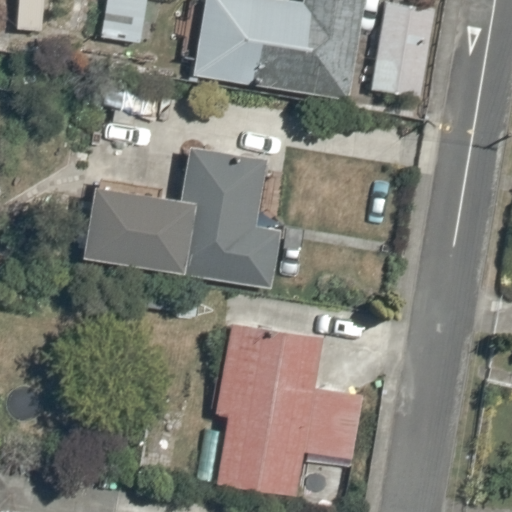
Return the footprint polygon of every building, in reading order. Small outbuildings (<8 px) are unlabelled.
[(8,32),(29,35),(32,0),(0,0),(0,42),(7,43),(8,32)] [(150,0),(110,0),(104,37),(144,43),(150,0)] [(308,0),(308,4),(284,0),(210,0),(198,77),(352,101),(367,0),(308,0)] [(437,11),(385,4),(372,92),(423,100),(437,11)] [(273,291),(284,234),(259,229),(272,163),(195,149),(185,203),(102,188),(89,257),(273,291)] [(326,339),(236,325),(221,415),(233,417),(222,486),(301,498),(308,452),(356,460),(366,396),(318,389),(326,339)]
